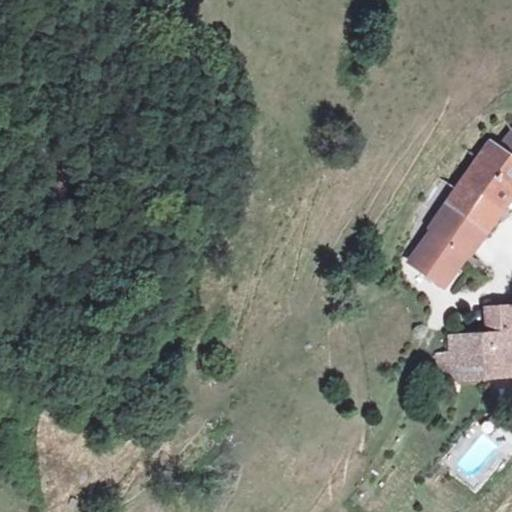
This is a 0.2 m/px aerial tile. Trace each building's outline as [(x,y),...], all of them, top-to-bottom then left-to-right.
[(471,162),(511,188),(511,186),(511,146),(509,151),(493,140),(487,149),(482,145),(471,162)] [(440,181),(430,196),(443,204),(483,230),(511,188),(471,162),(453,189),(440,181)] [(483,230),(443,204),(426,229),(429,230),(408,260),(444,284),(465,253),(467,254),(483,230)] [(486,307),(490,331),(511,327),(511,313),(510,303),(486,307)] [(511,327),(490,331),(486,332),(493,377),(511,373),(511,327)] [(493,377),(486,332),(447,338),(451,362),(438,364),(442,385),(493,377)]
